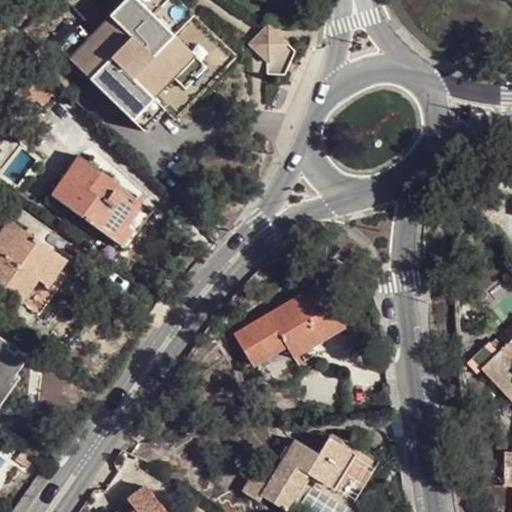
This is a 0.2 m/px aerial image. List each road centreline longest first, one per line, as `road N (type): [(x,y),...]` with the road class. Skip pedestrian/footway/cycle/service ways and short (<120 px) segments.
road 1 (residential): [(60,511),(256,247),(289,219),(374,191)]
road 2 (residential): [(309,145),(36,511)]
road 3 (unclassified): [(433,511),(403,280),(418,166)]
